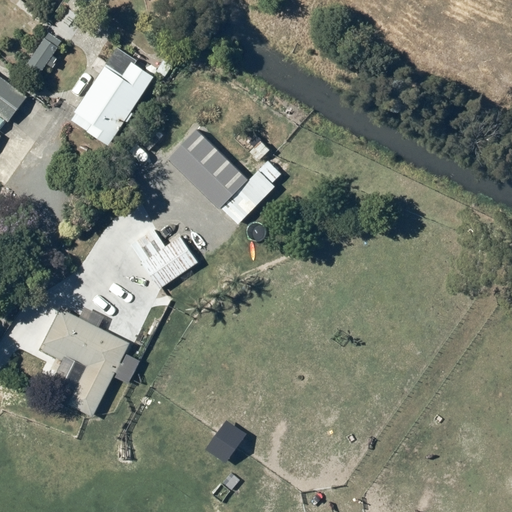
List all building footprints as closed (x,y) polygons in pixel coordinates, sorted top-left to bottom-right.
[(112,145),(158,73),(167,79),(175,66),(164,59),(160,65),(107,31),(75,80),(86,97),(71,119),(112,145)] [(0,141),(2,139),(0,137),(0,134),(32,96),(0,70),(0,141)] [(294,184),(286,176),(267,158),(275,150),(263,138),(250,152),(262,163),(253,173),(201,125),(170,159),(240,224),(276,186),(285,194),(294,184)] [(168,247),(155,228),(132,244),(162,288),(216,251),(208,239),(192,250),(183,236),(168,247)] [(86,308),(81,318),(63,310),(45,350),(66,360),(55,382),(76,391),(70,404),(95,416),(113,379),(129,386),(141,359),(131,355),(136,344),(99,327),(104,316),(86,308)]
